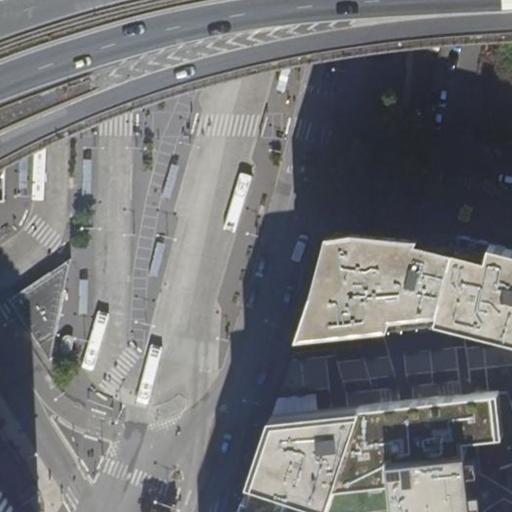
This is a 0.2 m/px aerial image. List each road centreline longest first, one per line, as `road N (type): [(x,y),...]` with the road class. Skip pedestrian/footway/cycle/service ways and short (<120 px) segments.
road 1 (tertiary): [(240,376),(340,0)]
road 2 (motorway): [(0,84),(86,53),(226,19),(364,0)]
road 3 (residential): [(483,0),(453,157),(467,186),(511,206)]
road 4 (unclassified): [(167,447),(95,425),(27,379)]
road 5 (unclassified): [(27,379),(87,511)]
road 6 (tertiary): [(203,511),(235,422),(240,376)]
